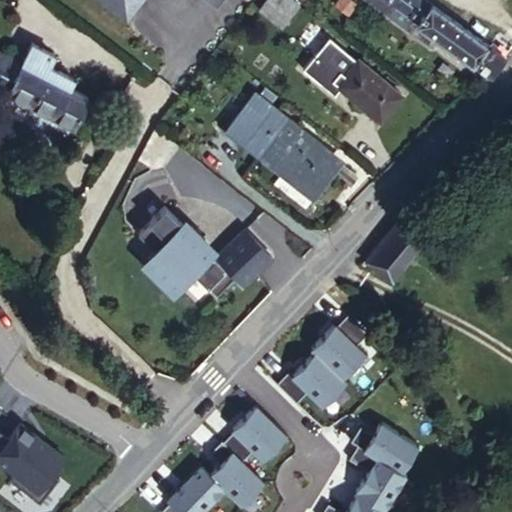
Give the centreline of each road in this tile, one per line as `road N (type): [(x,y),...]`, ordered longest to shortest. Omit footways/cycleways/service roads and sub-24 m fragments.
road 1 (unclassified): [(143,453),(511,79)]
road 2 (residential): [(0,333),(16,362),(143,453)]
